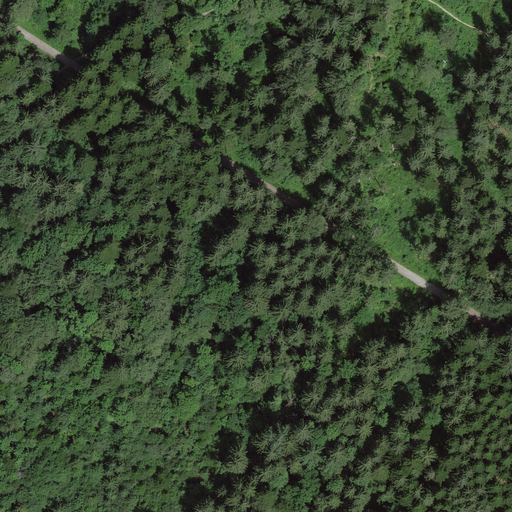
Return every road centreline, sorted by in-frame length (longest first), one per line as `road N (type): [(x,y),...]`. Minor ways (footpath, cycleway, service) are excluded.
road 1 (track): [(511,323),(444,292),(217,140),(0,14)]
road 2 (track): [(0,111),(8,199),(0,335)]
